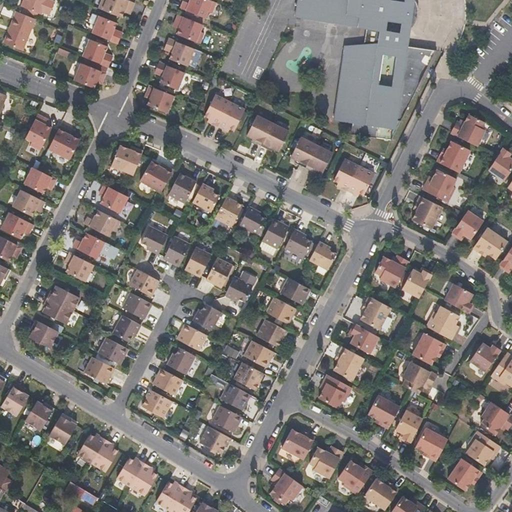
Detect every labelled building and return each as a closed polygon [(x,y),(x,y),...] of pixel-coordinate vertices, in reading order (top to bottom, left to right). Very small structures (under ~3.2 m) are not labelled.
[(42,15),(43,13),(50,15),(55,3),(48,0),(24,0),(22,7),(42,15)] [(131,14),(135,3),(127,0),(107,0),(106,0),(103,0),(99,9),(123,18),(125,12),(131,14)] [(212,15),(217,3),(209,0),(184,0),(184,2),(181,9),(206,19),(208,13),(212,15)] [(298,0),(296,15),(380,29),(378,42),(373,41),(368,43),(364,46),(362,48),(345,46),(334,118),(352,121),(351,133),(377,136),(378,125),(388,126),(389,119),(401,120),(436,50),(422,48),(421,49),(406,47),(408,30),(412,27),(416,21),(417,19),(419,13),(418,7),(415,0),(298,0)] [(23,51),(36,20),(17,12),(4,43),(23,51)] [(201,32),(204,25),(178,15),(174,27),(179,29),(177,35),(200,45),(205,33),(201,32)] [(124,33),(115,30),(118,23),(100,17),(93,34),(119,44),(124,33)] [(188,67),(195,50),(169,39),(164,51),(172,53),(170,60),(188,67)] [(110,68),(114,57),(105,54),(108,47),(91,40),(83,57),(110,68)] [(159,62),(156,70),(154,74),(163,77),(160,83),(178,90),(185,73),(159,62)] [(95,90),(98,83),(103,85),(107,74),(82,64),(75,81),(95,90)] [(145,97),(150,99),(148,106),(168,114),(175,97),(149,87),(145,97)] [(204,118),(206,119),(209,119),(208,123),(219,128),(231,103),(216,95),(204,118)] [(235,132),(246,110),(231,103),(219,128),(229,133),(230,130),(235,132)] [(461,123),(458,122),(452,134),(477,146),(486,129),(483,127),(485,122),(470,114),(467,121),(465,125),(461,123)] [(51,128),(46,126),(49,120),(37,115),(25,139),(31,142),(30,145),(40,151),(51,128)] [(263,147),(274,125),(258,116),(248,136),(253,139),(253,140),(252,141),(252,142),(263,147)] [(281,151),(290,133),(289,132),(274,125),(263,147),(273,152),(274,152),(275,150),(280,153),(281,151)] [(80,141),(72,137),(73,133),(68,131),(60,127),(49,150),(71,161),(80,141)] [(306,169),(318,146),(302,138),(291,158),(296,160),(297,161),(296,164),(306,169)] [(444,149),(441,155),(438,161),(460,173),(471,150),(453,140),(448,151),(444,149)] [(143,151),(136,148),(131,146),(129,150),(119,146),(111,166),(133,175),(143,151)] [(324,174),(334,154),(318,146),(306,169),(316,174),(318,171),(324,174)] [(511,159),(511,158),(511,156),(511,151),(505,147),(498,156),(489,170),(505,181),(511,170),(511,159)] [(348,192),(360,167),(346,160),(334,182),(338,184),(339,185),(338,187),(348,192)] [(161,163),(159,166),(151,161),(139,181),(161,193),(174,170),(161,163)] [(365,196),(375,176),(375,174),(360,167),(348,192),(359,197),(360,195),(361,195),(364,197),(365,196)] [(43,195),(46,188),(52,191),(57,180),(32,168),(23,185),(43,195)] [(431,175),(428,181),(424,190),(448,202),(456,187),(454,186),(457,177),(438,169),(435,177),(431,175)] [(185,203),(197,180),(189,176),(188,178),(179,173),(168,195),(185,203)] [(211,212),(219,196),(213,192),(214,189),(203,184),(193,203),(211,212)] [(120,214),(128,198),(104,185),(101,192),(99,196),(104,198),(100,204),(120,214)] [(40,213),(42,209),(46,202),(22,190),(13,206),(32,216),(35,210),(40,213)] [(235,200),(229,197),(227,196),(216,218),(229,225),(232,227),(243,206),(235,201),(235,200)] [(420,196),(417,202),(414,208),(418,209),(413,219),(431,229),(443,207),(420,196)] [(267,219),(261,216),(262,213),(249,206),(239,225),(258,235),(267,219)] [(84,224),(101,232),(109,235),(112,229),(115,231),(120,221),(101,211),(98,209),(95,214),(91,212),(84,224)] [(180,220),(183,213),(175,209),(172,216),(180,220)] [(462,240),(466,234),(472,239),(484,221),(469,210),(463,217),(453,233),(462,240)] [(20,239),(23,233),(28,235),(34,225),(10,213),(1,229),(20,239)] [(229,225),(216,218),(212,226),(225,233),(229,225)] [(274,218),(262,241),(259,247),(273,255),(277,248),(278,249),(290,226),(274,218)] [(158,255),(168,235),(150,226),(141,243),(148,246),(148,247),(147,249),(158,255)] [(497,259),(509,241),(488,228),(474,248),(480,252),(485,256),(488,252),(497,259)] [(305,259),(313,242),(306,239),(308,235),(296,229),(285,249),(305,259)] [(73,247),(82,251),(97,259),(100,252),(114,259),(120,249),(98,237),(87,232),(84,237),(79,235),(73,247)] [(22,248),(0,236),(0,257),(9,262),(11,256),(16,258),(18,254),(22,248)] [(179,267),(191,244),(175,236),(164,259),(179,267)] [(328,270),(337,254),(330,251),(331,248),(319,241),(310,260),(328,270)] [(185,270),(193,274),(202,278),(213,255),(204,251),(197,247),(185,270)] [(509,272),(511,267),(511,248),(500,266),(509,272)] [(86,282),(94,265),(70,253),(65,264),(69,266),(66,273),(86,282)] [(398,254),(397,256),(394,254),(391,258),(384,255),(375,271),(382,274),(380,278),(396,286),(410,260),(398,254)] [(223,289),(234,266),(219,258),(207,281),(223,289)] [(5,281),(7,277),(10,270),(0,265),(0,282),(2,280),(5,281)] [(433,271),(426,267),(423,265),(420,271),(413,267),(402,287),(420,297),(433,271)] [(161,281),(138,269),(130,284),(152,297),(161,281)] [(241,279),(254,285),(257,279),(256,277),(246,272),(244,273),(241,279)] [(246,302),(254,285),(241,279),(235,276),(227,292),(226,296),(237,301),(239,298),(246,302)] [(303,305),(311,289),(289,278),(281,293),(303,305)] [(474,305),(476,301),(470,299),(474,292),(454,282),(445,299),(470,313),(474,305)] [(74,311),(81,297),(57,286),(53,292),(51,291),(48,297),(74,311)] [(145,320),(153,304),(130,292),(123,308),(145,320)] [(380,329),(392,307),(386,304),(369,295),(362,307),(366,309),(361,318),(380,329)] [(73,313),(74,311),(48,297),(44,304),(44,305),(46,306),(46,308),(43,312),(43,313),(44,313),(68,325),(73,313)] [(289,325),(298,309),(275,297),(267,312),(289,325)] [(217,324),(223,312),(206,303),(203,310),(200,308),(198,312),(217,324)] [(453,328),(456,322),(461,314),(442,305),(438,312),(435,310),(427,326),(452,339),(457,330),(453,328)] [(213,331),(217,324),(198,312),(194,320),(213,331)] [(136,337),(142,325),(123,315),(113,334),(129,343),(133,336),(136,337)] [(285,339),(289,331),(266,319),(257,336),(278,348),(284,338),(285,339)] [(30,331),(34,333),(30,339),(51,349),(59,332),(36,320),(33,327),(30,331)] [(200,351),(208,335),(186,323),(178,339),(200,351)] [(349,333),(354,336),(351,342),(370,353),(379,335),(355,323),(349,333)] [(432,364),(436,354),(440,348),(443,350),(447,342),(425,331),(413,354),(432,364)] [(120,365),(129,349),(107,337),(98,353),(120,365)] [(275,352),(252,340),(250,343),(273,356),(275,352)] [(486,370),(503,347),(496,342),(493,340),(489,345),(483,341),(470,359),(486,370)] [(266,368),(273,356),(250,343),(244,356),(266,368)] [(352,380),(364,357),(342,345),(335,358),(339,360),(333,370),(352,380)] [(187,375),(197,356),(180,347),(177,354),(174,353),(168,364),(187,375)] [(511,353),(509,351),(492,375),(506,383),(507,381),(511,384),(511,353)] [(107,385),(116,369),(93,356),(84,372),(107,385)] [(427,388),(428,384),(431,386),(437,374),(412,361),(404,377),(407,378),(403,385),(419,393),(422,386),(427,388)] [(262,382),(266,374),(243,362),(233,379),(255,391),(260,381),(262,382)] [(176,396),(184,381),(161,368),(153,384),(176,396)] [(327,373),(323,382),(319,388),(323,390),(318,398),(337,408),(341,401),(343,402),(352,386),(327,373)] [(242,410),(251,395),(229,383),(220,399),(242,410)] [(17,416),(28,396),(23,393),(25,390),(15,384),(1,406),(17,416)] [(168,411),(174,402),(150,389),(146,397),(148,397),(143,407),(165,419),(168,411)] [(389,429),(401,407),(379,395),(369,414),(384,422),(381,425),(389,429)] [(41,430),(55,408),(49,404),(45,402),(43,405),(37,401),(25,421),(41,430)] [(508,428),(511,422),(511,413),(506,410),(492,401),(481,415),(485,417),(480,423),(495,433),(500,427),(503,429),(505,426),(508,428)] [(233,433),(242,417),(220,406),(211,421),(233,433)] [(400,438),(403,440),(410,444),(423,418),(406,409),(395,429),(403,433),(400,438)] [(71,422),(73,418),(70,417),(63,413),(49,436),(65,445),(77,425),(71,422)] [(227,445),(231,438),(208,426),(199,443),(220,455),(225,445),(227,445)] [(415,447),(424,451),(423,455),(437,461),(445,445),(448,439),(426,427),(415,447)] [(316,436),(309,432),(303,429),(301,433),(292,428),(282,447),(304,460),(316,436)] [(492,459),(501,445),(478,430),(468,443),(471,445),(466,452),(483,464),(489,457),(492,459)] [(106,439),(100,435),(96,433),(94,436),(90,433),(77,455),(92,463),(106,439)] [(119,451),(114,448),(117,445),(106,439),(92,463),(106,472),(119,451)] [(333,445),(331,448),(328,446),(325,450),(318,446),(310,463),(316,466),(314,469),(330,478),(344,452),(333,445)] [(505,460),(510,454),(503,449),(498,455),(505,460)] [(131,487),(146,462),(140,459),(136,457),(134,460),(130,458),(117,478),(131,487)] [(465,490),(470,482),(474,484),(482,471),(462,457),(447,479),(465,490)] [(361,461),(358,465),(351,459),(338,477),(345,482),(344,484),(358,494),(374,471),(365,465),(361,461)] [(156,469),(152,467),(146,462),(131,487),(146,496),(159,475),(154,472),(156,469)] [(0,486),(10,471),(0,465),(0,486)] [(293,500),(303,486),(279,468),(271,479),(274,481),(271,484),(275,486),(270,493),(285,504),(289,498),(293,500)] [(400,488),(394,484),(388,480),(385,483),(377,477),(364,495),(385,510),(400,488)] [(175,480),(173,484),(169,481),(156,502),(171,510),(181,492),(185,486),(175,480)] [(82,511),(75,507),(81,496),(94,504),(98,498),(76,485),(65,504),(70,507),(73,509),(71,511),(82,511)] [(195,492),(191,490),(185,486),(181,492),(171,510),(173,511),(189,511),(198,499),(193,495),(195,492)] [(21,509),(24,503),(5,491),(2,497),(21,509)] [(421,511),(426,506),(417,501),(413,498),(411,501),(403,496),(391,511),(421,511)] [(213,507),(214,504),(211,503),(204,499),(201,504),(195,511),(218,511),(219,511),(213,507)] [(38,511),(24,503),(21,509),(25,511),(38,511)]
